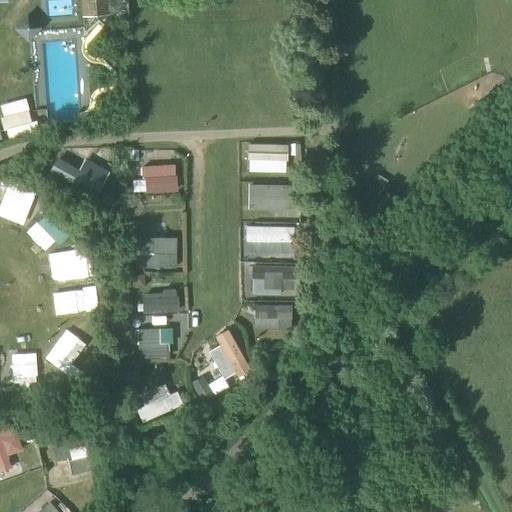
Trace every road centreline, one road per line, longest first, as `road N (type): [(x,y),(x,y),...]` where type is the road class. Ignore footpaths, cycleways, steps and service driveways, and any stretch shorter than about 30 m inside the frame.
road 1 (unclassified): [(163,511),(511,161)]
road 2 (track): [(0,335),(45,332),(33,258),(11,240),(0,242)]
